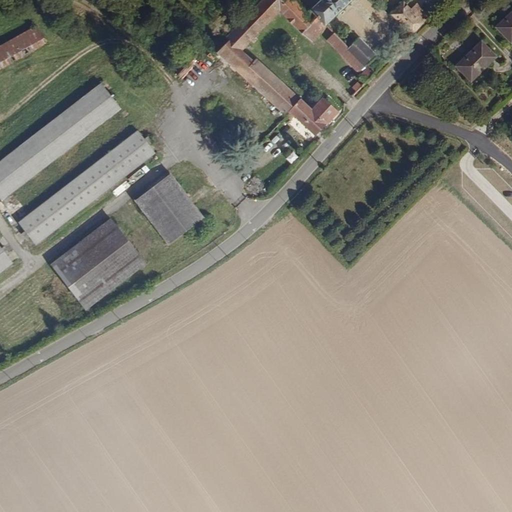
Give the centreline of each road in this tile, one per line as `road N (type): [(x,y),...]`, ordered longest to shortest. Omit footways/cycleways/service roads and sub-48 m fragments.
road 1 (unclassified): [(368,102),(234,243),(0,380)]
road 2 (unclassified): [(368,102),(473,138),(511,167)]
road 3 (unclassified): [(474,0),(368,102)]
